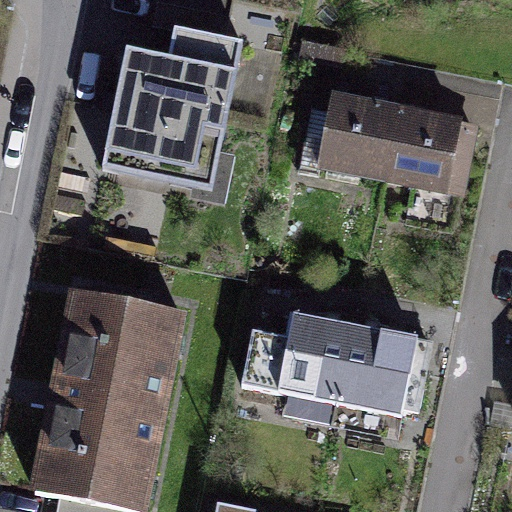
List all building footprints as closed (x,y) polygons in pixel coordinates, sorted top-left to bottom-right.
[(238,83),(121,62),(98,191),(216,211),(238,83)] [(447,218),(461,137),(421,131),(358,120),(316,112),(302,193),(447,218)] [(157,511),(190,329),(67,307),(30,511),(157,511)] [(315,330),(281,324),(267,402),(412,428),(426,349),(382,342),(315,330)] [(246,511),(247,509),(213,502),(210,511),(246,511)]
